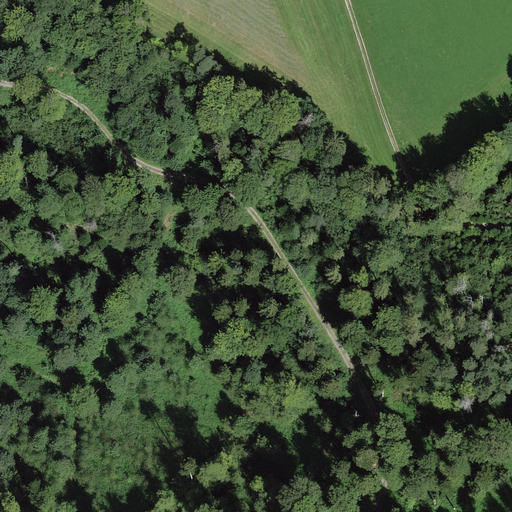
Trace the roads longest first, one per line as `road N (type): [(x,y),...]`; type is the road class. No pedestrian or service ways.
road 1 (track): [(373,511),(383,476),(367,402),(330,328),(251,209),(216,184),(136,161),(66,95),(0,82)]
road 2 (track): [(344,0),(379,111),(423,206),(437,218),(511,224)]
road 3 (track): [(0,361),(79,388),(97,383),(110,355),(91,310),(0,239)]
